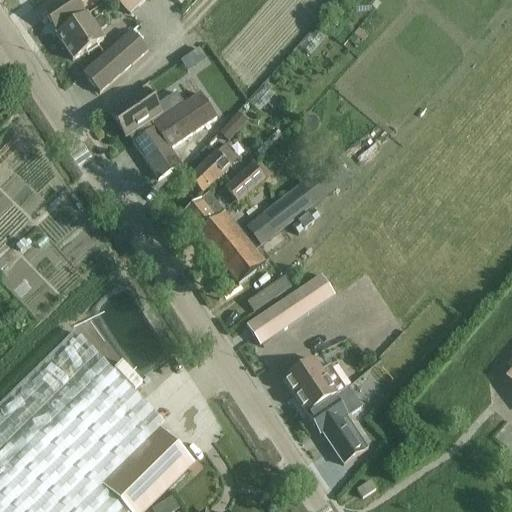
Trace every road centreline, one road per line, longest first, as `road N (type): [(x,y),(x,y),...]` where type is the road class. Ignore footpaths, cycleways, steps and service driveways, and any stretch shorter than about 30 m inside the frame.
road 1 (unclassified): [(323,511),(0,26)]
road 2 (track): [(65,125),(155,65),(210,0)]
